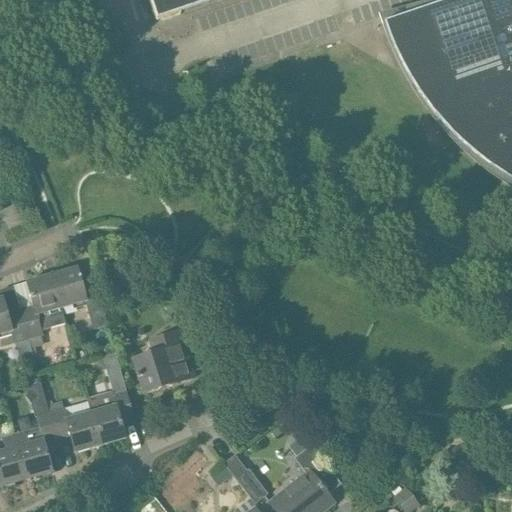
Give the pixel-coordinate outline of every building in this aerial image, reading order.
[(149,0),(157,23),(225,0),(149,0)] [(511,0),(456,0),(385,24),(391,40),(402,67),(417,93),(435,117),(450,134),(466,150),(483,164),(502,177),(511,182),(511,0)] [(76,272),(51,279),(61,314),(63,314),(77,309),(86,307),(87,311),(89,315),(93,331),(108,327),(103,311),(95,282),(81,286),(76,272)] [(66,324),(63,314),(61,314),(51,279),(27,286),(33,308),(19,313),(28,341),(42,337),(40,332),(66,324)] [(186,303),(178,292),(162,305),(171,316),(186,303)] [(1,301),(0,301),(0,346),(1,349),(15,345),(28,341),(19,313),(6,316),(2,301),(1,301)] [(194,380),(179,334),(151,343),(155,355),(134,362),(145,397),(194,380)] [(91,413),(90,413),(100,446),(125,438),(120,423),(135,419),(127,391),(112,395),(112,393),(87,400),(91,413)] [(46,401),(33,405),(40,430),(14,437),(27,481),(53,474),(44,443),(56,439),(47,406),(46,401)] [(62,407),(48,411),(56,439),(71,435),(76,453),(100,446),(90,413),(66,420),(62,407)] [(27,481),(14,437),(2,441),(6,453),(0,455),(0,482),(2,489),(27,481)] [(342,485),(311,447),(295,460),(307,476),(270,505),(274,511),(324,511),(334,505),(328,497),(342,485)] [(248,470),(235,480),(255,505),(268,495),(248,470)] [(396,499),(394,500),(403,511),(414,511),(419,508),(406,491),(403,493),(396,499)]
